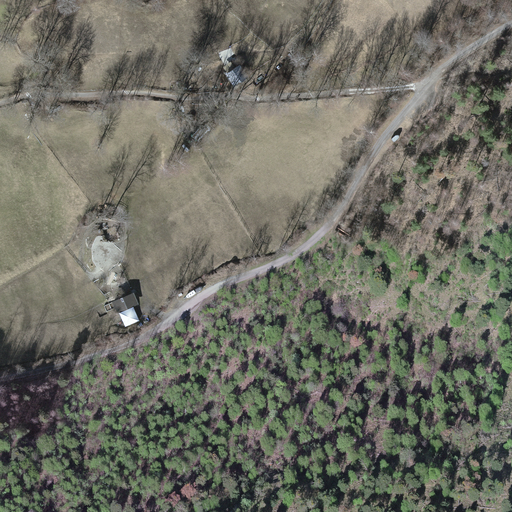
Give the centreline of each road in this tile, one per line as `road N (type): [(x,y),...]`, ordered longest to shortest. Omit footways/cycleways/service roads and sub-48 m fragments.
road 1 (track): [(432,86),(314,247),(230,285),(150,344),(69,370),(0,380)]
road 2 (track): [(0,109),(243,90),(432,86)]
